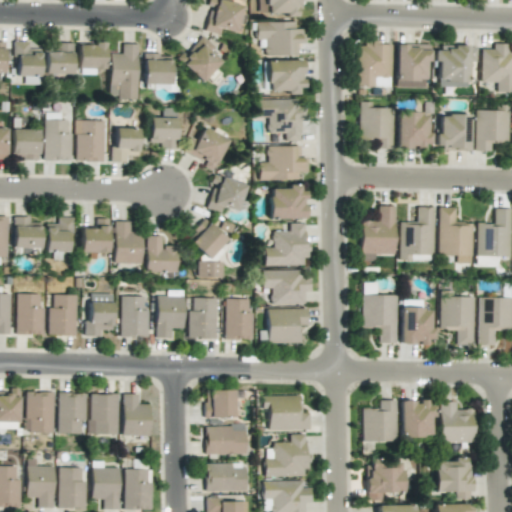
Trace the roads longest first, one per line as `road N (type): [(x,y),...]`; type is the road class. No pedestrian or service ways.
road 1 (residential): [(0,361),(511,374)]
road 2 (residential): [(344,511),(335,0)]
road 3 (residential): [(336,14),(511,18)]
road 4 (residential): [(339,176),(511,180)]
road 5 (residential): [(0,12),(172,14)]
road 6 (residential): [(0,187),(171,192)]
road 7 (residential): [(181,366),(183,511)]
road 8 (residential): [(503,374),(505,511)]
